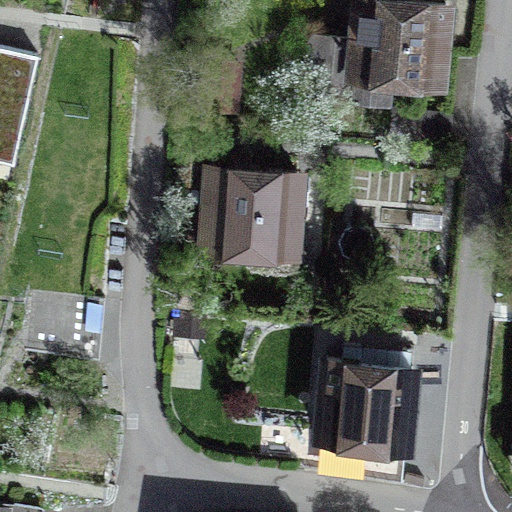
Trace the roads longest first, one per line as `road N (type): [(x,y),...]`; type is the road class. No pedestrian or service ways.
road 1 (residential): [(505,0),(464,511)]
road 2 (residential): [(152,511),(159,497),(194,480),(398,511)]
